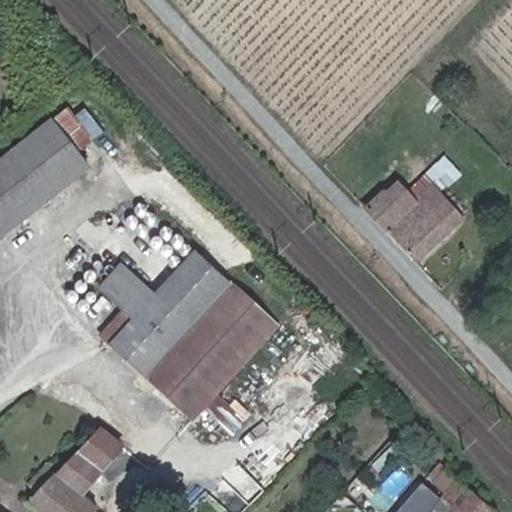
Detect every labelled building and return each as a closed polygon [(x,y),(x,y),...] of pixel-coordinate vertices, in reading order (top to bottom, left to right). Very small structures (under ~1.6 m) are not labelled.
[(0,243),(96,166),(57,118),(17,150),(0,163),(0,243)] [(444,156),(435,147),(416,167),(424,176),(444,156)] [(424,176),(416,167),(399,184),(390,173),(378,185),(376,183),(356,202),(406,256),(452,209),(424,176)] [(190,325),(229,280),(196,250),(157,293),(134,318),(112,343),(147,374),(190,325)] [(157,293),(123,261),(101,288),(134,318),(157,293)] [(195,418),(204,408),(218,392),(278,324),(229,280),(190,325),(147,374),(195,418)] [(218,392),(204,408),(232,434),(246,417),(218,392)] [(79,451),(55,478),(84,500),(107,475),(79,451)] [(445,502),(456,511),(492,511),(448,474),(437,487),(428,480),(424,485),(445,502)] [(73,511),(84,500),(55,478),(31,505),(40,511),(73,511)] [(437,511),(445,502),(424,485),(401,511),(437,511)] [(96,511),(97,511),(84,500),(73,511),(96,511)] [(456,511),(445,502),(437,511),(456,511)]
